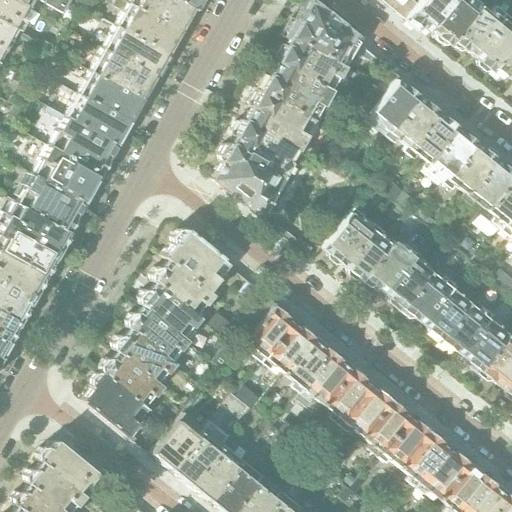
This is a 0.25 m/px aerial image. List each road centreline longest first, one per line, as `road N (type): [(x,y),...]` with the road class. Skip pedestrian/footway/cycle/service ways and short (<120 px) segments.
road 1 (residential): [(148,167),(511,461)]
road 2 (residential): [(24,388),(148,167)]
road 3 (residential): [(511,140),(338,0)]
road 4 (residential): [(178,511),(24,388)]
road 5 (residential): [(148,167),(242,0)]
